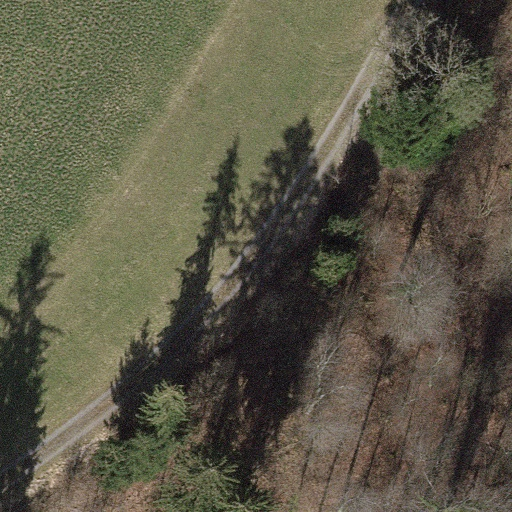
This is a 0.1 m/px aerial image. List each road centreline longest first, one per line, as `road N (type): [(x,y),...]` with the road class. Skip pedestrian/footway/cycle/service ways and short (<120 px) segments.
road 1 (track): [(413,0),(321,165),(246,273),(147,376),(0,485)]
road 2 (track): [(347,121),(417,319),(423,394),(402,511)]
